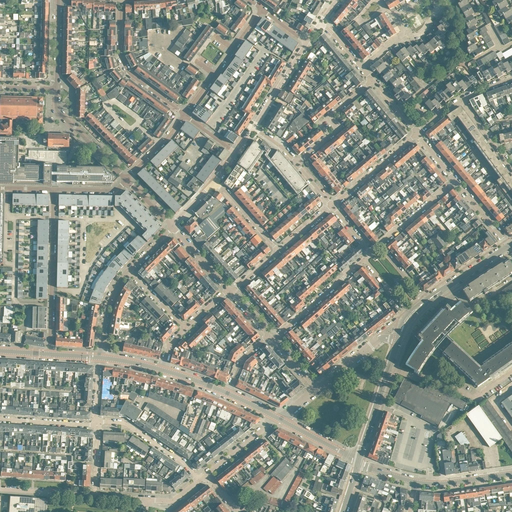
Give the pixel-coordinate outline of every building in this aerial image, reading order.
[(70,4),(69,5),(72,9),(72,7),(72,6),(75,6),(75,9),(75,10),(77,10),(77,0),(71,0),(72,1),(72,4),(70,4)] [(177,13),(180,12),(176,0),(171,0),(173,7),(175,6),(177,13)] [(190,13),(189,9),(186,0),(176,0),(180,12),(181,15),(184,15),(190,13)] [(190,6),(195,4),(195,2),(194,0),(186,0),(189,9),(191,8),(190,6)] [(240,0),(237,0),(234,6),(236,7),(235,9),(237,11),(243,2),(240,0)] [(274,0),(270,7),(274,10),(278,4),(275,2),(276,1),(277,1),(277,0),(274,0)] [(305,0),(307,1),(318,7),(320,8),(319,8),(321,9),(323,5),(317,0),(315,2),(312,0),(305,0)] [(352,0),(348,0),(346,3),(352,8),(354,9),(358,5),(356,4),(356,3),(352,0)] [(358,5),(360,7),(363,10),(366,6),(359,0),(356,4),(358,5)] [(390,10),(395,7),(390,0),(384,0),(384,1),(390,10)] [(458,4),(460,9),(469,4),(466,0),(460,0),(459,1),(460,3),(458,4)] [(318,13),(321,9),(319,8),(320,8),(318,7),(307,1),(305,5),(306,5),(318,13)] [(497,12),(500,10),(506,7),(508,6),(505,1),(503,2),(497,5),(495,7),(497,12)] [(247,5),(243,2),(237,11),(235,13),(246,11),(246,10),(244,9),(247,5)] [(275,10),(274,12),(279,16),(286,7),(285,7),(288,4),(286,2),(280,10),(277,8),(275,10)] [(346,3),(343,7),(348,12),(352,8),(346,3)] [(460,9),(463,14),(471,9),(469,4),(460,9)] [(79,14),(79,12),(72,12),(72,9),(69,5),(67,7),(67,8),(65,8),(64,14),(79,14)] [(303,7),(302,8),(316,17),(318,13),(306,5),(305,7),(303,6),(303,7)] [(344,16),(348,12),(343,7),(339,12),(344,16)] [(508,12),(506,7),(500,10),(497,12),(500,16),(503,15),(508,12)] [(316,17),(302,8),(301,8),(300,8),(297,8),(296,10),(300,11),(307,15),(306,17),(313,21),(316,17)] [(463,14),(466,18),(472,15),(474,13),(471,9),(463,14)] [(503,15),(506,20),(511,16),(511,12),(511,10),(508,12),(503,15)] [(235,13),(236,14),(246,21),(249,17),(245,14),(246,13),(246,11),(235,13)] [(339,12),(335,16),(340,21),(344,16),(339,12)] [(370,29),(377,25),(387,19),(384,13),(374,19),(376,22),(370,26),(368,23),(362,27),(366,32),(370,29)] [(243,26),(246,21),(236,14),(235,16),(239,19),(237,21),(243,26)] [(445,30),(450,26),(449,26),(451,25),(445,18),(444,16),(442,14),(440,16),(443,19),(439,22),(440,23),(441,25),(441,24),(445,30)] [(298,17),(310,25),(313,21),(306,17),(305,18),(299,15),(298,17)] [(463,20),(466,25),(474,20),(472,15),(466,18),(463,20)] [(331,21),(336,25),(336,26),(340,21),(335,16),(331,21)] [(308,29),(310,25),(298,17),(297,19),(302,23),(301,25),(306,27),(308,29)] [(240,30),(243,26),(237,21),(235,24),(228,18),(227,20),(240,30)] [(263,18),(257,26),(261,29),(267,21),(263,18)] [(390,24),(387,19),(377,25),(380,29),(384,27),(384,28),(390,24)] [(107,22),(106,29),(110,30),(115,30),(115,21),(110,20),(110,21),(107,21),(107,22)] [(227,20),(226,21),(228,23),(229,24),(233,27),(231,29),(230,30),(230,33),(232,32),(233,31),(237,34),(240,30),(227,20)] [(474,26),(477,24),(474,20),(466,25),(467,27),(467,28),(466,28),(466,29),(467,29),(467,30),(474,26)] [(125,21),(125,30),(130,30),(130,28),(134,28),(134,23),(130,23),(130,21),(125,21)] [(228,23),(226,21),(223,25),(220,24),(216,29),(216,30),(220,33),(228,23)] [(272,24),(267,21),(261,29),(265,33),(272,24)] [(200,23),(199,25),(211,34),(214,30),(208,26),(207,27),(204,25),(203,26),(200,23)] [(228,23),(220,33),(221,34),(224,36),(227,32),(229,33),(230,33),(230,30),(229,30),(226,28),(229,24),(228,23)] [(297,28),(303,32),(305,28),(301,25),(299,24),(298,26),(294,23),(292,25),(297,28)] [(346,28),(341,32),(344,37),(350,32),(346,28),(350,25),(349,23),(349,24),(350,25),(346,28)] [(265,33),(270,36),(276,28),(272,24),(265,33)] [(384,28),(387,32),(387,33),(393,29),(390,24),(384,28)] [(441,25),(437,28),(438,29),(439,31),(439,30),(443,36),(443,35),(447,32),(445,30),(441,24),(441,25)] [(199,25),(198,27),(201,29),(200,30),(203,32),(202,34),(208,38),(211,34),(199,25)] [(469,35),(475,32),(477,30),(474,26),(467,30),(466,31),(469,35)] [(280,31),(276,28),(270,36),(274,39),(280,31)] [(396,34),(393,29),(387,33),(387,32),(381,36),(383,38),(386,36),(388,39),(390,38),(396,34)] [(445,38),(443,35),(443,36),(439,30),(439,31),(435,34),(436,36),(437,36),(441,41),(445,38)] [(274,39),(279,42),(285,34),(280,31),(274,39)] [(194,32),(193,33),(196,36),(205,42),(208,38),(202,34),(201,35),(198,33),(197,34),(194,32)] [(344,37),(348,42),(354,37),(350,32),(344,37)] [(466,37),(469,42),(475,38),(477,37),(475,32),(469,35),(466,37)] [(184,33),(180,37),(187,41),(188,40),(190,37),(189,36),(184,33)] [(430,33),(428,35),(431,38),(432,40),(439,47),(441,50),(446,47),(441,41),(437,36),(436,36),(435,38),(433,36),(430,33)] [(499,36),(502,41),(507,38),(504,33),(499,36)] [(289,37),(285,34),(279,42),(283,46),(289,37)] [(319,41),(314,45),(315,46),(316,47),(317,45),(327,37),(323,34),(317,39),(319,41)] [(205,42),(196,36),(195,37),(194,38),(196,39),(195,41),(202,46),(205,42)] [(180,37),(177,41),(184,45),(186,43),(189,45),(188,46),(191,48),(190,50),(196,54),(199,50),(190,44),(187,41),(180,37)] [(289,37),(283,46),(288,49),(294,41),(289,37)] [(327,37),(317,45),(319,47),(322,44),(323,46),(329,41),(327,37)] [(348,42),(352,46),(358,42),(354,37),(348,42)] [(382,44),(377,38),(374,41),(379,47),(382,44)] [(469,48),(475,44),(477,43),(475,38),(469,42),(466,43),(469,48)] [(434,51),(439,47),(432,40),(428,43),(434,51)] [(177,41),(174,45),(181,50),(184,52),(193,58),(196,54),(190,50),(189,51),(186,49),(185,50),(182,48),(184,45),(177,41)] [(192,41),(190,44),(199,50),(202,46),(195,41),(194,42),(192,41)] [(246,41),(242,46),(249,51),(253,46),(246,41)] [(288,49),(293,53),(298,44),(294,41),(288,49)] [(323,46),(320,49),(323,52),(332,44),(329,41),(323,46)] [(352,46),(356,51),(361,46),(358,42),(352,46)] [(410,42),(408,44),(410,47),(416,54),(422,61),(426,57),(424,55),(422,53),(418,48),(417,46),(416,45),(414,47),(410,42)] [(363,60),(368,56),(369,55),(367,53),(373,48),(375,50),(378,48),(374,43),(371,46),(365,51),(360,55),(363,60)] [(428,43),(424,47),(428,52),(430,54),(434,51),(428,43)] [(332,44),(323,52),(325,54),(328,52),(329,53),(335,48),(332,44)] [(422,44),(418,48),(422,53),(424,55),(428,52),(424,47),(423,45),(422,44)] [(469,54),(472,53),(478,49),(475,44),(469,48),(466,49),(469,54)] [(174,45),(170,50),(175,54),(177,51),(179,52),(180,51),(183,53),(181,56),(185,59),(190,62),(193,58),(184,52),(181,50),(174,45)] [(242,46),(238,51),(246,56),(249,51),(242,46)] [(361,46),(356,51),(360,55),(365,51),(361,46)] [(410,47),(406,50),(410,55),(412,57),(416,54),(410,47)] [(338,52),(335,48),(329,53),(331,55),(327,58),(329,59),(338,52)] [(404,48),(400,51),(406,58),(410,55),(406,50),(405,49),(404,48)] [(474,57),(483,53),(480,48),(478,49),(472,53),(474,57)] [(398,53),(396,55),(402,62),(406,58),(400,51),(399,50),(397,51),(398,53)] [(235,56),(236,57),(243,62),(244,62),(242,61),(246,56),(238,51),(235,56)] [(334,59),(335,60),(341,55),(338,52),(329,59),(331,61),(334,59)] [(132,54),(126,57),(128,61),(129,62),(135,59),(135,58),(138,56),(137,54),(135,55),(134,53),(132,54)] [(137,70),(135,72),(139,75),(146,65),(149,62),(149,61),(153,56),(151,55),(145,60),(146,61),(144,64),(143,65),(143,66),(141,64),(140,64),(135,68),(137,70)] [(335,60),(332,63),(335,66),(338,64),(339,64),(345,59),(341,55),(335,60)] [(236,57),(233,61),(240,67),(243,62),(236,57)] [(135,59),(129,62),(129,63),(130,64),(132,68),(134,67),(135,68),(140,64),(141,63),(140,60),(139,58),(136,60),(135,59)] [(89,69),(94,68),(93,63),(93,62),(95,62),(97,62),(97,59),(93,60),(89,60),(89,69)] [(273,59),(272,60),(284,68),(286,64),(280,60),(279,62),(276,60),(273,59)] [(340,66),(335,70),(337,72),(342,68),(348,63),(345,59),(339,64),(340,66)] [(377,61),(370,68),(373,72),(376,70),(385,62),(384,63),(381,59),(377,61)] [(281,72),(284,68),(272,60),(271,62),(274,64),(273,64),(276,66),(275,68),(275,69),(281,72)] [(306,60),(303,65),(309,69),(313,65),(306,60)] [(233,61),(229,66),(236,71),(240,67),(233,61)] [(385,62),(376,70),(379,74),(382,72),(389,66),(385,62)] [(509,65),(507,62),(502,65),(506,71),(505,71),(507,73),(511,71),(511,70),(509,65)] [(115,68),(114,63),(105,65),(105,68),(99,69),(99,72),(109,70),(115,68)] [(339,73),(341,75),(351,67),(348,63),(342,68),(343,70),(339,73)] [(496,65),(498,68),(501,73),(505,71),(506,71),(502,65),(501,63),(496,65)] [(185,68),(180,74),(183,76),(184,77),(185,76),(187,77),(194,67),(190,64),(187,69),(185,68)] [(146,65),(139,75),(143,78),(149,71),(150,68),(146,65)] [(157,76),(151,84),(155,87),(162,78),(165,74),(169,68),(165,65),(157,76)] [(303,65),(300,70),(306,74),(309,69),(303,65)] [(503,76),(501,73),(498,68),(496,65),(492,68),(493,70),(496,76),(498,79),(503,76)] [(233,76),(236,71),(229,66),(226,71),(233,76)] [(389,66),(382,72),(385,76),(390,72),(392,70),(389,66)] [(149,71),(143,78),(147,81),(156,69),(154,67),(151,72),(149,71)] [(194,67),(187,77),(189,78),(194,78),(197,77),(197,76),(196,74),(199,70),(194,67)] [(268,67),(267,69),(278,76),(281,72),(275,69),(273,70),(271,69),(268,67)] [(346,73),(341,77),(343,80),(354,70),(351,67),(345,72),(346,73)] [(492,68),(487,71),(492,79),(496,76),(493,70),(492,68)] [(76,72),(76,69),(63,69),(63,75),(63,78),(67,78),(68,79),(71,76),(70,75),(70,71),(76,72)] [(156,69),(147,81),(151,84),(157,76),(155,75),(158,70),(156,69)] [(271,74),(270,76),(276,80),(278,76),(267,69),(265,71),(268,73),(271,74)] [(116,70),(107,77),(108,79),(107,80),(109,82),(112,80),(119,74),(116,70)] [(297,75),(303,79),(306,74),(300,70),(297,75)] [(345,83),(357,74),(354,70),(343,80),(342,80),(345,84),(345,83)] [(385,76),(383,78),(386,82),(389,80),(393,76),(396,74),(392,70),(390,72),(385,76)] [(226,71),(222,76),(229,81),(233,76),(226,71)] [(485,79),(482,73),(481,71),(476,73),(479,78),(480,81),(481,82),(485,79)] [(492,79),(487,71),(482,73),(485,79),(487,81),(492,79)] [(73,74),(71,76),(68,79),(67,80),(72,84),(77,79),(82,74),(81,72),(75,77),(73,74)] [(112,83),(109,86),(111,88),(122,78),(119,74),(112,80),(114,81),(112,83)] [(352,81),(354,83),(360,78),(357,74),(345,83),(347,86),(352,81)] [(389,80),(392,84),(399,78),(396,74),(393,76),(389,80)] [(77,79),(72,84),(77,90),(80,88),(79,86),(82,84),(80,81),(85,76),(83,75),(78,80),(77,79)] [(221,75),(217,80),(225,85),(228,80),(229,81),(222,76),(221,75)] [(273,85),(276,81),(276,80),(270,76),(270,77),(269,77),(268,79),(263,75),(263,76),(261,75),(260,76),(262,77),(273,85)] [(297,75),(294,80),(300,84),(303,79),(297,75)] [(184,78),(183,80),(188,83),(187,85),(194,91),(197,88),(187,80),(189,78),(187,77),(185,76),(184,77),(184,78)] [(260,79),(259,81),(266,85),(267,85),(268,85),(269,86),(272,87),(273,85),(262,77),(260,76),(259,78),(260,79)] [(472,76),(468,80),(472,84),(474,87),(477,84),(478,83),(472,76)] [(189,78),(187,80),(197,88),(200,83),(196,80),(198,79),(197,77),(194,78),(194,79),(193,81),(189,78)] [(466,77),(462,81),(468,88),(472,84),(466,77)] [(162,78),(155,87),(159,90),(165,82),(163,81),(164,79),(162,78)] [(363,81),(360,78),(354,83),(355,84),(348,90),(350,92),(363,81)] [(399,78),(392,84),(395,88),(395,89),(400,84),(400,85),(403,83),(400,79),(399,78)] [(102,88),(96,79),(91,82),(97,91),(102,88)] [(117,87),(117,89),(118,90),(119,89),(121,91),(125,86),(128,82),(124,79),(117,87)] [(165,82),(159,90),(164,93),(172,82),(172,81),(170,79),(168,82),(167,84),(165,82)] [(253,79),(251,81),(263,89),(266,85),(259,81),(258,83),(256,81),(253,79)] [(127,88),(124,91),(126,93),(133,83),(129,80),(128,82),(125,86),(127,88)] [(217,80),(214,85),(221,90),(225,85),(217,80)] [(294,80),(291,85),(297,89),(300,91),(302,89),(298,87),(300,84),(294,80)] [(261,93),(263,89),(251,81),(250,83),(253,85),(256,87),(255,89),(254,89),(260,93),(261,93)] [(456,90),(455,90),(457,93),(461,89),(462,89),(458,84),(456,82),(453,84),(452,81),(450,83),(452,85),(456,90)] [(462,81),(458,84),(462,89),(461,89),(463,92),(468,88),(462,81)] [(172,82),(164,93),(167,96),(173,88),(175,85),(173,83),(172,82)] [(124,96),(120,101),(123,103),(127,98),(126,98),(128,95),(128,94),(129,93),(131,90),(133,92),(137,86),(133,83),(126,93),(124,96)] [(445,86),(447,89),(451,94),(455,90),(456,90),(452,85),(450,83),(445,86)] [(180,84),(178,86),(180,87),(182,89),(191,96),(194,91),(187,85),(185,88),(180,84)] [(395,89),(395,88),(393,90),(396,95),(401,90),(402,91),(404,89),(400,85),(400,84),(395,89)] [(221,90),(214,85),(210,90),(217,95),(221,90)] [(291,85),(288,90),(294,94),(297,89),(291,85)] [(129,100),(125,105),(128,107),(131,103),(141,89),(137,86),(133,92),(135,94),(133,97),(132,98),(132,97),(130,101),(129,100)] [(509,95),(506,86),(502,88),(505,96),(507,96),(508,98),(507,98),(509,103),(511,102),(509,95)] [(178,89),(172,99),(176,102),(179,98),(180,99),(182,98),(181,96),(181,94),(179,94),(178,95),(177,94),(180,91),(182,89),(180,87),(178,89)] [(247,87),(245,89),(258,97),(261,93),(260,93),(254,89),(253,91),(251,89),(250,90),(247,87)] [(329,87),(326,90),(328,93),(337,104),(341,100),(336,94),(334,96),(330,91),(331,90),(329,87)] [(77,90),(77,96),(92,96),(92,94),(85,94),(85,90),(80,90),(80,88),(77,90)] [(102,88),(97,91),(101,97),(103,96),(106,94),(102,88)] [(173,88),(167,96),(172,99),(178,89),(176,88),(175,90),(173,88)] [(340,88),(336,91),(342,99),(346,96),(343,92),(340,88)] [(502,88),(498,89),(503,104),(506,103),(505,99),(504,99),(503,97),(505,96),(502,88)] [(141,89),(131,103),(133,105),(136,100),(138,101),(141,98),(145,92),(141,89)] [(182,89),(180,91),(184,93),(183,96),(181,96),(182,98),(183,98),(184,97),(188,100),(191,96),(182,89)] [(250,97),(256,101),(258,97),(245,89),(244,91),(248,93),(251,95),(250,97)] [(361,102),(373,93),(370,89),(363,94),(365,96),(360,100),(361,102)] [(396,95),(394,97),(398,101),(400,99),(405,95),(407,93),(404,89),(402,91),(401,90),(396,95)] [(447,89),(443,92),(449,99),(453,96),(451,94),(447,89)] [(498,89),(494,91),(497,99),(500,106),(503,104),(498,89)] [(118,96),(113,90),(106,95),(110,100),(116,98),(118,96)] [(282,90),(278,97),(289,104),(293,97),(292,96),(293,95),(287,91),(286,93),(282,90)] [(437,93),(439,96),(443,101),(445,103),(449,99),(443,92),(441,90),(437,93)] [(137,105),(133,110),(136,113),(140,108),(149,95),(145,92),(141,98),(138,101),(141,103),(138,106),(137,105)] [(496,106),(490,92),(486,94),(490,105),(491,104),(492,106),(493,106),(495,110),(496,109),(496,110),(498,109),(496,107),(496,106)] [(330,99),(328,101),(333,107),(337,104),(328,93),(326,94),(330,99)] [(353,103),(352,104),(358,111),(359,110),(362,108),(361,107),(362,106),(366,103),(367,104),(370,102),(376,97),(373,93),(361,102),(359,104),(356,101),(353,103)] [(400,99),(403,103),(411,97),(407,93),(405,95),(400,99)] [(439,104),(443,101),(439,96),(437,93),(433,97),(435,99),(439,104)] [(149,95),(140,108),(142,109),(147,102),(149,104),(154,98),(149,95)] [(482,95),(478,97),(483,107),(485,106),(486,109),(488,108),(482,95)] [(0,113),(0,120),(1,120),(0,129),(0,130),(0,135),(11,135),(12,135),(12,123),(43,124),(43,98),(28,97),(24,97),(24,96),(20,96),(20,97),(12,97),(12,96),(8,96),(8,97),(5,97),(1,97),(1,103),(0,102),(0,113)] [(241,98),(253,105),(256,101),(250,97),(249,97),(248,99),(245,98),(242,96),(241,98)] [(323,105),(321,107),(326,113),(330,110),(321,99),(318,96),(316,97),(319,100),(318,101),(323,105)] [(368,106),(366,108),(368,110),(379,100),(376,97),(370,102),(367,104),(368,106)] [(429,100),(431,102),(431,103),(435,108),(437,110),(441,106),(439,104),(435,99),(433,97),(429,100)] [(478,97),(473,99),(478,108),(481,112),(485,110),(483,109),(483,107),(478,97)] [(151,106),(146,112),(147,113),(148,114),(149,113),(150,111),(158,101),(154,98),(149,104),(151,106)] [(251,109),(253,105),(241,98),(240,100),(243,101),(246,103),(244,105),(251,109)] [(330,110),(333,107),(328,101),(327,102),(323,98),(321,99),(330,110)] [(314,99),(313,100),(315,103),(315,104),(319,108),(317,110),(320,114),(321,113),(323,116),(326,113),(321,107),(317,102),(314,99)] [(469,101),(470,103),(473,108),(480,119),(484,117),(481,112),(478,108),(473,99),(469,101)] [(304,102),(304,103),(306,106),(311,111),(318,120),(320,118),(323,116),(321,113),(320,114),(317,110),(315,112),(311,107),(305,100),(304,102)] [(379,100),(368,110),(369,112),(374,108),(376,109),(382,104),(379,100)] [(430,110),(431,111),(435,108),(431,103),(431,102),(429,100),(425,104),(430,110)] [(158,101),(150,111),(152,112),(155,113),(162,104),(158,101)] [(279,103),(276,108),(283,112),(286,108),(285,107),(279,103)] [(157,115),(154,118),(156,119),(157,118),(160,115),(166,107),(162,104),(155,113),(157,114),(157,115)] [(197,117),(201,120),(207,112),(209,110),(209,109),(211,107),(207,104),(205,106),(203,109),(197,117)] [(352,104),(347,108),(353,115),(358,111),(352,104)] [(377,111),(372,115),(374,117),(385,108),(382,104),(376,109),(377,111)] [(88,116),(85,119),(89,123),(103,109),(103,108),(102,105),(96,109),(98,111),(94,114),(92,112),(91,113),(88,116)] [(253,116),(255,113),(253,112),(252,111),(251,110),(251,109),(244,105),(242,108),(241,107),(240,108),(253,116)] [(203,109),(198,106),(192,114),(197,117),(203,109)] [(160,115),(157,118),(169,116),(168,115),(167,114),(170,110),(166,107),(160,115)] [(302,114),(293,121),(300,129),(310,121),(303,112),(304,112),(302,109),(301,107),(299,110),(302,114)] [(453,111),(450,114),(449,114),(449,115),(447,116),(446,116),(451,122),(453,121),(454,119),(457,117),(464,112),(460,107),(453,111)] [(251,120),(253,116),(240,108),(239,109),(241,110),(246,114),(245,115),(245,116),(244,116),(250,120),(251,120)] [(283,112),(276,108),(273,112),(280,117),(283,112)] [(347,108),(343,112),(347,116),(349,119),(351,116),(353,115),(347,108)] [(382,117),(388,111),(385,108),(373,118),(374,120),(381,115),(382,117)] [(103,109),(89,123),(93,127),(98,122),(100,119),(98,117),(105,110),(103,109)] [(314,123),(318,120),(311,111),(308,113),(309,115),(308,116),(311,120),(314,123)] [(380,124),(391,115),(388,111),(382,117),(383,118),(378,122),(380,124)] [(76,112),(76,119),(80,122),(84,118),(85,119),(88,116),(84,116),(84,113),(76,112)] [(207,112),(201,120),(206,124),(212,115),(207,112)] [(277,121),(280,117),(273,112),(270,117),(277,121)] [(464,112),(457,117),(460,121),(467,116),(464,112)] [(236,117),(248,124),(250,120),(244,116),(243,118),(240,116),(237,114),(236,116),(236,117)] [(388,124),(394,119),(391,115),(380,124),(382,126),(387,122),(388,124)] [(113,118),(111,116),(97,131),(100,134),(106,129),(103,127),(109,122),(113,118)] [(169,116),(157,118),(159,120),(169,127),(172,122),(168,119),(169,118),(169,116)] [(446,116),(442,119),(450,129),(452,131),(455,128),(454,126),(453,125),(451,122),(446,116)] [(470,120),(467,116),(460,121),(463,125),(470,120)] [(245,128),(248,124),(236,117),(235,118),(238,120),(240,122),(239,124),(245,128)] [(270,117),(268,122),(275,126),(277,121),(270,117)] [(98,122),(93,127),(97,131),(107,120),(105,119),(100,124),(98,122)] [(386,132),(398,122),(394,119),(388,124),(385,127),(386,128),(384,130),(386,132)] [(442,119),(439,122),(444,128),(445,127),(448,130),(450,129),(442,119)] [(110,125),(114,129),(119,124),(115,120),(110,125)] [(146,120),(145,122),(150,126),(150,125),(163,135),(166,131),(158,125),(157,127),(155,126),(154,125),(152,124),(152,123),(148,120),(146,120)] [(159,120),(158,122),(159,122),(160,123),(158,125),(166,131),(169,127),(159,120)] [(473,124),(470,120),(463,125),(466,129),(473,124)] [(293,121),(289,128),(290,129),(289,130),(292,132),(293,131),(295,133),(300,129),(293,121)] [(180,130),(185,133),(191,125),(186,122),(180,130)] [(242,133),(245,129),(245,128),(239,124),(237,126),(235,124),(232,122),(231,124),(230,125),(242,133)] [(265,126),(272,131),(275,126),(268,122),(265,126)] [(401,126),(398,122),(386,132),(387,134),(390,132),(391,134),(394,131),(394,132),(395,132),(401,127),(401,126)] [(439,122),(435,125),(443,134),(445,136),(447,135),(442,129),(444,128),(439,122)] [(352,123),(348,126),(358,137),(360,141),(362,139),(356,131),(357,129),(352,123)] [(118,131),(122,127),(119,124),(114,129),(112,131),(104,138),(108,142),(113,137),(115,135),(113,133),(116,130),(118,131)] [(469,133),(476,128),(473,124),(466,129),(469,133)] [(150,126),(149,127),(154,131),(152,133),(160,139),(163,135),(150,125),(150,126)] [(189,137),(195,128),(191,125),(185,133),(189,137)] [(217,132),(220,134),(225,127),(223,125),(217,132)] [(240,136),(242,133),(230,125),(229,126),(232,128),(235,130),(234,132),(239,136),(240,136)] [(445,136),(443,134),(435,125),(432,128),(437,133),(438,132),(443,138),(445,136)] [(356,139),(358,137),(348,126),(345,129),(344,130),(350,136),(350,135),(352,138),(354,137),(356,139)] [(404,130),(401,127),(395,132),(396,134),(391,138),(390,136),(388,138),(391,142),(404,130)] [(200,132),(195,128),(189,137),(194,140),(200,132)] [(432,128),(429,131),(438,142),(440,141),(438,138),(435,135),(437,133),(432,128)] [(479,132),(476,128),(469,133),(472,137),(479,132)] [(100,134),(104,138),(112,131),(110,130),(108,132),(106,129),(100,134)] [(316,130),(313,132),(319,138),(323,134),(319,129),(316,131),(316,130)] [(229,130),(224,137),(226,139),(234,144),(238,137),(231,132),(229,130)] [(310,131),(309,132),(312,135),(309,137),(314,142),(319,138),(313,132),(311,130),(310,131)] [(344,130),(341,133),(350,144),(352,142),(350,140),(352,138),(350,136),(344,130)] [(399,138),(401,139),(407,134),(404,130),(391,142),(394,145),(396,143),(395,141),(399,138)] [(433,142),(432,142),(434,145),(438,142),(429,131),(426,133),(426,134),(430,139),(431,138),(432,140),(433,142)] [(127,132),(122,136),(112,146),(116,150),(121,145),(119,143),(124,138),(125,139),(130,135),(127,132)] [(479,132),(472,137),(475,142),(478,139),(482,136),(479,132)] [(352,147),(350,144),(341,133),(337,136),(342,142),(343,141),(347,146),(348,145),(351,149),(352,147)] [(143,154),(147,151),(142,146),(140,148),(134,141),(136,139),(133,134),(128,138),(132,142),(143,154)] [(285,140),(288,143),(295,137),(293,135),(292,134),(285,140)] [(48,147),(69,147),(69,138),(69,135),(67,135),(55,135),(48,135),(48,136),(48,141),(46,141),(46,140),(44,140),(44,143),(46,143),(48,143),(48,147)] [(113,137),(108,142),(112,146),(122,136),(121,135),(116,140),(113,137)] [(504,144),(503,135),(495,136),(501,144),(503,144),(504,144)] [(304,136),(302,137),(304,140),(309,146),(314,142),(309,137),(307,139),(305,136),(304,136)] [(345,146),(342,142),(337,136),(333,139),(339,147),(343,151),(345,154),(346,152),(343,148),(345,146)] [(499,185),(502,190),(505,194),(511,190),(511,188),(511,176),(510,173),(482,136),(478,139),(475,142),(502,178),(499,180),(499,179),(496,181),(499,185)] [(153,142),(148,137),(146,139),(144,137),(143,139),(151,147),(154,144),(153,142)] [(25,164),(18,164),(19,155),(19,139),(12,139),(3,139),(0,138),(0,184),(25,185),(52,185),(52,179),(52,176),(52,165),(52,162),(32,162),(32,165),(29,165),(25,164)] [(383,148),(386,152),(393,146),(390,143),(391,142),(388,138),(386,139),(389,143),(386,146),(383,142),(380,145),(382,147),(383,148)] [(142,146),(147,151),(151,147),(143,139),(141,141),(142,142),(143,142),(145,143),(142,146)] [(207,151),(208,150),(210,148),(211,149),(212,148),(213,148),(216,144),(210,139),(204,147),(202,151),(204,153),(205,154),(206,153),(207,151)] [(343,151),(339,147),(333,139),(329,143),(334,149),(337,147),(338,148),(341,153),(343,151)] [(441,141),(435,146),(438,149),(448,142),(450,140),(450,139),(446,140),(442,143),(441,141)] [(168,145),(174,151),(178,147),(172,140),(168,145)] [(238,164),(248,172),(252,165),(257,158),(264,163),(267,159),(268,157),(270,155),(271,152),(273,150),(271,149),(270,148),(265,145),(262,143),(261,145),(261,144),(260,146),(255,140),(249,148),(250,148),(250,149),(248,152),(247,151),(245,155),(246,155),(244,158),(243,157),(240,161),(241,162),(239,165),(238,164)] [(271,149),(264,140),(262,143),(265,145),(270,148),(271,149)] [(303,142),(300,144),(305,150),(309,146),(304,140),(302,141),(303,142)] [(116,150),(120,154),(130,144),(129,142),(123,148),(121,145),(116,150)] [(305,150),(300,144),(299,142),(292,148),(298,155),(305,150)] [(438,149),(441,153),(450,146),(451,145),(448,142),(438,149)] [(120,154),(124,158),(129,153),(126,151),(132,145),(131,143),(130,144),(120,154)] [(332,151),(334,149),(329,143),(325,146),(337,160),(339,159),(333,152),(332,151)] [(381,156),(373,146),(371,143),(368,145),(373,150),(371,152),(377,159),(381,156)] [(422,161),(427,157),(420,149),(415,143),(411,147),(410,147),(415,153),(416,153),(418,151),(422,156),(419,158),(422,161)] [(210,152),(222,160),(224,157),(228,152),(216,144),(213,148),(218,151),(217,153),(212,150),(210,152)] [(376,144),(373,146),(381,156),(386,152),(383,148),(382,147),(380,145),(378,147),(376,144)] [(174,151),(168,145),(163,149),(170,155),(174,151)] [(441,153),(444,157),(456,147),(454,145),(451,148),(450,146),(441,153)] [(325,146),(322,149),(325,154),(327,156),(329,154),(330,155),(329,155),(331,158),(332,157),(337,163),(339,162),(337,160),(325,146)] [(457,146),(456,147),(444,157),(447,160),(453,156),(452,154),(459,148),(457,146)] [(367,147),(365,149),(368,153),(370,155),(369,156),(371,159),(371,160),(373,163),(374,162),(377,159),(371,152),(367,147)] [(417,160),(413,155),(415,154),(415,153),(410,147),(410,148),(406,151),(415,162),(417,165),(420,163),(417,160)] [(129,153),(124,158),(128,162),(128,161),(133,156),(138,151),(137,149),(131,155),(129,153)] [(159,153),(165,160),(170,155),(163,149),(159,153)] [(298,193),(307,185),(307,184),(306,185),(303,183),(304,182),(305,182),(302,178),(301,179),(298,176),(299,176),(297,172),(295,173),(293,170),(294,170),(294,169),(291,166),(290,167),(288,164),(289,163),(289,164),(289,163),(286,160),(285,161),(283,158),(284,157),(278,150),(271,160),(277,168),(282,174),(287,180),(292,186),(298,193)] [(359,150),(357,151),(359,153),(360,155),(370,166),(373,163),(371,160),(371,159),(369,156),(368,157),(366,158),(361,152),(359,150)] [(309,159),(313,164),(318,160),(316,157),(316,156),(318,155),(321,157),(323,156),(319,151),(309,159)] [(401,155),(406,161),(407,161),(408,159),(413,164),(415,162),(406,151),(401,155)] [(142,155),(141,153),(136,159),(133,156),(128,161),(132,165),(142,155)] [(155,158),(161,164),(165,160),(159,153),(155,158)] [(359,153),(356,155),(358,157),(362,162),(361,163),(360,163),(363,167),(363,166),(366,169),(368,168),(370,166),(360,155),(359,153)] [(453,156),(447,160),(450,164),(459,156),(458,154),(454,157),(453,156)] [(213,155),(209,160),(217,166),(221,162),(213,155)] [(401,155),(396,159),(405,170),(408,168),(404,163),(406,161),(401,155)] [(459,156),(450,164),(453,168),(459,163),(458,161),(463,157),(461,155),(459,156)] [(427,157),(422,161),(420,163),(417,165),(413,169),(412,169),(414,171),(414,173),(411,174),(413,177),(414,176),(414,175),(416,173),(418,171),(416,169),(422,164),(424,166),(430,161),(427,157)] [(150,162),(157,168),(161,164),(155,158),(150,162)] [(313,164),(312,164),(316,168),(322,163),(324,161),(320,158),(318,160),(313,164)] [(353,158),(350,160),(351,160),(361,173),(365,170),(366,169),(363,166),(363,167),(360,163),(359,162),(358,164),(355,161),(356,161),(353,158)] [(405,170),(396,159),(392,163),(397,169),(399,167),(403,172),(405,170)] [(465,159),(462,163),(461,161),(459,163),(453,168),(456,171),(465,163),(467,162),(465,159)] [(214,170),(217,166),(209,160),(206,164),(214,170)] [(353,180),(357,177),(352,170),(350,172),(345,166),(347,164),(345,162),(344,160),(340,164),(341,165),(345,170),(353,180)] [(358,176),(361,173),(351,160),(349,162),(354,169),(353,170),(352,170),(357,177),(358,176)] [(183,161),(179,166),(187,172),(191,168),(183,161)] [(416,178),(419,176),(421,174),(422,173),(432,164),(430,161),(424,166),(425,167),(417,174),(416,173),(414,175),(414,176),(416,178)] [(456,171),(459,175),(465,170),(467,168),(465,167),(469,164),(467,162),(465,163),(456,171)] [(324,165),(322,163),(316,168),(319,172),(326,166),(325,164),(324,165)] [(203,169),(211,175),(214,170),(206,164),(203,169)] [(400,174),(391,164),(388,166),(392,172),(396,176),(396,177),(400,174)] [(428,171),(430,172),(435,168),(432,164),(422,173),(421,174),(423,175),(424,174),(428,171)] [(244,171),(237,165),(234,170),(241,175),(244,171)] [(322,177),(323,178),(330,172),(329,171),(328,171),(327,169),(328,168),(326,166),(319,172),(322,176),(322,177)] [(392,172),(388,166),(384,169),(394,181),(396,180),(394,177),(396,176),(392,172)] [(58,182),(73,183),(73,186),(81,186),(83,186),(91,186),(94,186),(111,186),(117,180),(104,168),(102,168),(100,168),(97,168),(95,168),(92,168),(77,167),(75,167),(66,167),(60,167),(57,167),(57,169),(57,176),(57,179),(57,182),(58,182)] [(323,178),(327,182),(339,171),(335,167),(333,169),(335,170),(331,174),(330,172),(323,178)] [(470,168),(468,170),(467,168),(465,170),(459,175),(462,178),(472,170),(473,169),(472,167),(470,168)] [(178,168),(172,175),(177,178),(182,171),(178,168)] [(428,180),(429,179),(438,171),(435,168),(430,172),(431,174),(426,178),(428,180)] [(137,175),(142,179),(148,173),(144,169),(137,175)] [(207,179),(211,175),(203,169),(199,173),(207,179)] [(394,181),(384,169),(381,172),(387,180),(389,179),(393,183),(394,181)] [(241,175),(234,170),(230,175),(238,180),(241,175)] [(349,183),(353,180),(345,170),(342,172),(345,175),(345,174),(346,175),(344,177),(346,179),(349,183)] [(462,178),(465,182),(471,178),(471,177),(469,176),(473,172),(472,170),(462,178)] [(339,171),(327,182),(330,186),(337,179),(335,177),(340,173),(339,171)] [(432,183),(432,182),(441,175),(438,171),(429,179),(432,183)] [(389,182),(387,180),(381,172),(377,175),(385,185),(387,183),(389,182)] [(146,184),(152,177),(148,173),(142,179),(146,184)] [(204,184),(207,179),(199,173),(196,177),(204,184)] [(168,181),(169,181),(178,187),(182,181),(177,178),(172,175),(168,181)] [(238,180),(230,175),(227,179),(235,185),(238,180)] [(373,179),(375,182),(376,181),(379,184),(381,186),(382,185),(384,187),(386,185),(385,185),(377,175),(373,179)] [(434,187),(444,178),(441,175),(432,182),(434,184),(432,186),(433,187),(434,187)] [(465,182),(469,186),(478,179),(479,177),(478,175),(476,176),(472,180),(471,178),(465,182)] [(189,178),(188,180),(200,189),(203,185),(192,176),(190,178),(189,178)] [(146,184),(150,188),(156,181),(152,177),(146,184)] [(437,187),(439,188),(447,182),(444,178),(434,187),(435,189),(437,187)] [(227,179),(224,184),(231,189),(235,185),(227,179)] [(252,179),(247,183),(244,186),(246,188),(248,185),(253,181),(252,179)] [(337,179),(330,186),(333,189),(334,189),(341,183),(337,179)] [(375,182),(373,179),(369,182),(378,191),(378,192),(380,191),(379,189),(380,188),(377,185),(378,185),(378,184),(379,184),(376,181),(375,182)] [(472,190),(477,185),(481,182),(478,179),(469,186),(472,190)] [(188,180),(186,181),(187,182),(189,184),(187,186),(193,190),(192,191),(193,191),(194,191),(196,193),(200,189),(188,180)] [(154,192),(161,186),(156,181),(150,188),(154,192)] [(345,187),(347,185),(343,181),(341,182),(341,183),(334,189),(337,193),(343,189),(341,187),(343,184),(345,187)] [(366,185),(368,187),(371,190),(373,189),(376,193),(378,191),(369,182),(366,185)] [(421,189),(419,190),(422,194),(427,199),(430,196),(420,183),(418,185),(421,189)] [(472,190),(475,193),(484,186),(482,184),(478,187),(477,185),(472,190)] [(475,193),(478,197),(483,193),(482,191),(485,188),(488,186),(486,184),(484,186),(475,193)] [(371,190),(368,187),(366,185),(363,188),(371,197),(372,199),(373,199),(374,198),(371,194),(373,193),(371,190)] [(415,185),(412,188),(420,198),(423,202),(427,199),(422,194),(419,190),(415,185)] [(154,192),(159,196),(165,190),(161,186),(154,192)] [(321,201),(309,186),(304,190),(307,194),(309,192),(311,194),(309,196),(317,205),(321,201)] [(407,190),(412,196),(416,201),(420,198),(412,188),(411,187),(407,190)] [(234,194),(238,198),(244,193),(240,188),(240,189),(238,191),(234,194)] [(259,188),(255,192),(252,195),(254,197),(256,194),(261,191),(259,188)] [(363,188),(359,191),(366,198),(367,197),(370,200),(372,199),(371,197),(363,188)] [(403,199),(405,201),(409,207),(413,204),(404,194),(401,190),(400,188),(397,191),(398,193),(399,192),(403,197),(402,198),(403,199)] [(458,196),(453,189),(441,199),(446,205),(458,196)] [(478,197),(481,201),(490,193),(493,190),(492,189),(488,192),(488,191),(484,194),(483,193),(478,197)] [(163,201),(169,194),(165,190),(159,196),(163,201)] [(304,190),(302,192),(310,201),(308,202),(313,208),(317,205),(309,196),(307,194),(304,190)] [(121,197),(115,197),(115,206),(119,207),(120,207),(121,207),(141,228),(140,228),(137,231),(147,242),(151,238),(154,235),(163,227),(127,191),(121,197)] [(213,196),(217,199),(219,201),(223,196),(217,191),(213,196)] [(244,193),(238,198),(242,203),(248,198),(250,196),(246,191),(244,193)] [(366,198),(359,191),(356,194),(360,199),(362,198),(365,202),(367,200),(366,198)] [(413,204),(416,201),(412,196),(410,197),(406,192),(404,194),(413,204)] [(490,193),(481,201),(484,204),(489,200),(493,197),(490,193)] [(163,201),(167,205),(173,199),(169,194),(163,201)] [(219,201),(217,199),(213,196),(213,197),(212,197),(209,194),(201,203),(217,220),(227,212),(229,210),(219,201)] [(393,194),(390,197),(393,201),(395,200),(397,203),(395,204),(396,205),(398,207),(397,208),(402,213),(403,213),(403,212),(404,213),(405,212),(404,211),(406,210),(397,199),(394,196),(393,194)] [(298,195),(296,198),(299,201),(307,212),(313,208),(308,202),(307,203),(305,204),(298,195)] [(454,204),(455,205),(462,200),(458,196),(446,205),(446,206),(448,208),(454,204)] [(406,210),(409,207),(405,201),(403,199),(401,200),(399,197),(397,199),(406,210)] [(484,204),(487,208),(496,200),(498,199),(496,197),(490,201),(489,200),(484,204)] [(242,203),(246,207),(252,202),(248,198),(242,203)] [(349,200),(341,206),(344,210),(355,200),(354,198),(350,201),(349,200)] [(167,205),(171,209),(178,203),(173,199),(167,205)] [(355,200),(344,210),(347,213),(356,206),(355,204),(357,202),(355,200)] [(440,206),(444,203),(441,200),(430,209),(433,213),(433,212),(435,210),(437,212),(441,208),(440,206)] [(466,205),(466,204),(462,200),(455,205),(448,211),(450,214),(457,208),(459,210),(460,210),(466,205)] [(490,211),(495,207),(494,206),(497,203),(496,200),(487,208),(490,211)] [(300,208),(297,211),(303,217),(307,212),(299,201),(296,203),(299,207),(300,208)] [(246,207),(250,212),(256,207),(252,202),(246,207)] [(182,207),(178,203),(171,209),(176,214),(182,207)] [(196,207),(192,211),(196,215),(198,217),(202,219),(204,222),(199,227),(208,238),(220,227),(219,227),(215,222),(217,220),(201,203),(196,207)] [(493,215),(501,208),(504,206),(502,204),(496,208),(495,207),(490,211),(493,215)] [(456,220),(458,219),(470,209),(466,205),(460,210),(455,214),(456,215),(453,218),(456,220)] [(359,209),(356,206),(347,213),(350,217),(359,209)] [(392,206),(391,207),(398,216),(402,213),(397,208),(396,209),(392,206)] [(227,212),(231,216),(236,211),(232,207),(229,210),(227,212)] [(250,212),(254,217),(260,211),(256,207),(250,212)] [(388,211),(390,214),(395,219),(398,216),(391,207),(389,208),(390,210),(388,211)] [(493,215),(495,219),(501,214),(500,212),(503,210),(501,208),(493,215)] [(350,217),(352,220),(358,216),(359,214),(358,213),(360,211),(359,209),(350,217)] [(430,209),(426,212),(435,222),(436,224),(438,222),(435,218),(437,217),(435,215),(433,212),(433,213),(430,209)] [(463,221),(466,218),(472,213),(470,209),(458,219),(456,220),(457,222),(460,220),(462,219),(463,221)] [(506,210),(501,214),(495,219),(498,222),(504,218),(503,216),(508,212),(506,210)] [(240,216),(236,211),(231,216),(229,218),(233,223),(235,221),(240,216)] [(254,217),(258,221),(264,216),(260,211),(254,217)] [(298,221),(303,217),(297,211),(293,215),(298,221)] [(392,222),(395,219),(390,214),(389,215),(385,211),(384,213),(390,221),(392,222)] [(352,220),(355,224),(361,219),(363,217),(362,215),(364,214),(362,212),(359,214),(358,216),(352,220)] [(436,224),(435,222),(426,212),(423,215),(428,221),(430,219),(433,223),(435,225),(436,224)] [(395,226),(392,222),(390,221),(384,213),(380,216),(383,220),(391,229),(395,226)] [(465,231),(479,220),(472,213),(466,218),(463,221),(464,222),(459,226),(464,232),(465,231)] [(339,231),(343,228),(332,214),(328,217),(333,224),(335,222),(337,225),(336,227),(337,228),(339,231)] [(293,224),(298,221),(293,215),(288,218),(293,224)] [(363,217),(361,219),(355,224),(358,227),(367,219),(368,219),(370,217),(368,215),(366,217),(364,219),(363,217)] [(420,218),(428,228),(430,230),(431,228),(429,226),(426,222),(428,221),(423,215),(420,218)] [(235,221),(239,225),(244,220),(240,216),(235,221)] [(268,221),(264,216),(258,221),(262,226),(268,221)] [(388,232),(391,229),(383,220),(380,216),(378,218),(381,221),(380,222),(384,226),(383,226),(388,232)] [(328,217),(324,220),(330,227),(331,225),(335,230),(335,229),(338,232),(339,231),(337,228),(336,227),(333,224),(328,217)] [(192,218),(187,223),(194,231),(199,227),(192,219),(192,218)] [(288,218),(284,222),(289,228),(293,224),(288,218)] [(426,230),(428,228),(420,218),(416,221),(415,221),(420,227),(421,227),(421,226),(422,228),(424,227),(426,229),(426,230)] [(505,223),(508,226),(511,231),(511,223),(511,225),(505,218),(503,220),(505,223)] [(361,231),(366,226),(368,225),(369,224),(368,223),(367,223),(369,221),(370,220),(368,219),(367,219),(358,227),(361,231)] [(378,222),(375,219),(373,220),(374,220),(373,221),(374,222),(368,228),(366,226),(361,231),(364,234),(368,231),(378,222)] [(248,225),(244,220),(239,225),(242,230),(248,225)] [(324,220),(321,224),(330,234),(332,237),(334,236),(331,233),(332,233),(328,228),(330,227),(324,220)] [(475,229),(481,224),(479,220),(465,231),(466,233),(474,227),(475,229)] [(422,233),(418,229),(420,227),(415,221),(412,225),(420,235),(422,233)] [(509,234),(510,235),(511,233),(511,231),(508,226),(506,228),(503,224),(501,221),(499,223),(509,234)] [(284,232),(289,228),(284,222),(279,226),(284,232)] [(364,234),(367,238),(372,233),(371,231),(375,228),(379,224),(378,222),(368,231),(364,234)] [(196,233),(194,231),(187,223),(184,226),(184,228),(190,234),(192,237),(193,235),(196,238),(198,236),(196,233)] [(321,224),(317,227),(322,233),(325,236),(327,234),(329,237),(329,236),(331,239),(333,238),(332,237),(330,234),(321,224)] [(242,230),(246,234),(252,229),(248,225),(242,230)] [(412,225),(408,227),(413,233),(415,235),(416,234),(420,238),(421,236),(420,235),(412,225)] [(483,225),(480,228),(487,236),(488,237),(494,244),(495,244),(497,243),(497,242),(494,238),(483,225)] [(279,236),(284,232),(279,226),(274,230),(279,236)] [(194,231),(196,233),(198,236),(196,238),(194,239),(199,244),(199,245),(200,246),(204,242),(208,238),(199,227),(194,231)] [(317,227),(313,230),(324,243),(327,241),(323,237),(325,236),(322,233),(317,227)] [(411,234),(413,233),(408,227),(405,230),(413,241),(415,239),(411,234)] [(256,234),(252,229),(246,234),(250,239),(256,234)] [(335,242),(336,242),(347,233),(344,229),(337,234),(339,236),(333,240),(335,242)] [(279,236),(274,230),(270,234),(275,240),(279,236)] [(313,230),(309,233),(315,239),(317,238),(325,249),(328,247),(324,243),(313,230)] [(372,233),(367,238),(370,241),(380,232),(381,231),(380,230),(376,233),(375,231),(372,233)] [(382,234),(380,232),(370,241),(373,245),(378,240),(377,238),(382,234)] [(314,241),(315,239),(309,233),(306,236),(316,248),(318,246),(314,241)] [(345,242),(348,239),(347,239),(350,236),(347,233),(336,242),(338,244),(343,240),(344,242),(345,242)] [(447,245),(442,239),(440,236),(438,233),(431,239),(434,243),(440,250),(447,245)] [(253,244),(259,238),(257,235),(250,241),(253,244)] [(400,235),(386,246),(390,251),(398,243),(397,242),(403,237),(402,236),(401,237),(400,235)] [(142,248),(146,243),(139,236),(134,240),(142,248)] [(306,236),(302,239),(308,246),(309,244),(314,250),(316,248),(306,236)] [(351,243),(354,241),(350,236),(347,239),(348,239),(345,242),(346,244),(337,251),(339,253),(345,249),(348,246),(349,245),(351,243)] [(204,242),(200,246),(205,251),(216,241),(219,239),(217,237),(214,239),(209,243),(206,240),(204,242)] [(488,237),(485,240),(488,244),(490,247),(494,244),(488,237)] [(174,238),(172,238),(166,244),(172,250),(174,252),(180,246),(179,245),(174,238)] [(262,241),(259,238),(253,244),(255,246),(257,245),(258,244),(262,241)] [(302,239),(298,243),(308,254),(310,252),(306,247),(308,246),(302,239)] [(403,239),(398,243),(390,251),(392,254),(398,249),(397,247),(402,243),(404,240),(403,239)] [(142,248),(134,240),(130,244),(138,252),(142,248)] [(488,244),(485,240),(476,247),(481,253),(482,252),(490,247),(488,244)] [(216,241),(205,251),(206,253),(208,254),(208,255),(214,250),(213,248),(218,244),(216,241)] [(298,243),(295,246),(300,252),(302,251),(306,256),(308,254),(298,243)] [(138,252),(130,244),(126,248),(133,256),(138,252)] [(166,244),(163,248),(168,253),(172,250),(166,244)] [(214,250),(208,255),(212,259),(218,254),(216,252),(223,246),(221,244),(214,250)] [(261,249),(257,245),(255,246),(263,255),(264,256),(271,250),(265,244),(261,249)] [(351,244),(349,245),(352,248),(359,257),(359,256),(364,253),(362,251),(359,247),(356,249),(354,246),(353,246),(351,244)] [(349,245),(348,246),(350,249),(349,250),(352,253),(350,255),(353,258),(352,259),(354,261),(359,257),(352,248),(349,245)] [(398,249),(392,254),(395,258),(408,247),(407,245),(405,247),(405,246),(400,250),(398,249)] [(475,245),(471,248),(477,255),(481,253),(476,247),(475,245)] [(181,261),(183,263),(189,256),(182,248),(181,247),(180,246),(174,252),(181,261)] [(295,246),(291,249),(301,260),(303,259),(299,253),(300,252),(295,246)] [(253,247),(250,249),(260,260),(264,256),(263,255),(262,255),(258,251),(257,252),(253,247)] [(408,247),(395,258),(399,261),(404,256),(403,255),(408,251),(408,250),(409,248),(408,247)] [(129,260),(133,256),(126,248),(121,253),(129,260)] [(169,262),(172,265),(173,265),(174,264),(171,261),(172,260),(169,258),(167,255),(168,253),(163,248),(159,251),(169,262)] [(471,248),(468,250),(474,258),(477,255),(471,248)] [(230,251),(228,249),(219,256),(218,254),(212,259),(216,264),(230,251)] [(240,251),(243,255),(253,266),(256,263),(251,257),(250,258),(245,253),(242,249),(240,251)] [(251,257),(256,263),(260,260),(250,249),(249,249),(248,250),(253,255),(251,257)] [(299,262),(301,260),(291,249),(288,252),(293,258),(295,257),(299,262)] [(451,250),(448,253),(450,256),(454,260),(452,261),(450,263),(455,271),(457,269),(462,266),(458,258),(457,257),(452,251),(451,250)] [(470,260),(474,258),(468,250),(464,253),(470,260)] [(172,265),(169,262),(159,251),(155,255),(154,256),(160,261),(161,261),(164,263),(165,262),(170,267),(172,265)] [(232,253),(230,251),(216,264),(219,268),(225,263),(223,261),(232,253)] [(245,264),(249,269),(253,266),(243,255),(240,251),(238,253),(246,262),(244,263),(245,264)] [(288,252),(284,255),(294,267),(295,268),(297,267),(296,265),(292,260),(293,258),(288,252)] [(341,252),(339,253),(339,254),(349,265),(354,261),(352,259),(353,258),(350,255),(349,255),(346,258),(344,255),(343,255),(341,252)] [(129,260),(121,253),(117,257),(125,264),(129,260)] [(466,263),(470,260),(464,253),(461,255),(466,263)] [(339,254),(337,256),(342,261),(341,263),(343,266),(343,267),(345,269),(346,269),(349,265),(339,254)] [(404,256),(399,261),(402,265),(413,256),(411,254),(406,258),(405,256),(404,256)] [(292,268),(294,267),(284,255),(280,258),(286,264),(287,263),(292,268)] [(461,255),(457,257),(458,258),(462,266),(466,263),(461,255)] [(154,256),(150,260),(161,271),(165,275),(166,276),(166,275),(167,276),(168,276),(170,275),(167,272),(158,263),(160,262),(160,261),(154,256)] [(413,256),(402,265),(405,269),(411,264),(410,263),(415,259),(413,256)] [(112,262),(120,269),(125,264),(117,257),(112,262)] [(180,269),(182,271),(194,261),(190,257),(184,262),(186,264),(180,269)] [(328,257),(326,259),(331,265),(329,266),(329,267),(334,273),(334,272),(338,269),(331,261),(329,259),(328,257)] [(225,263),(219,268),(223,272),(237,260),(236,258),(233,260),(232,260),(227,265),(225,263)] [(280,258),(277,261),(287,273),(289,271),(284,266),(286,264),(280,258)] [(335,258),(331,261),(338,269),(341,273),(345,269),(343,267),(343,266),(341,263),(340,263),(335,258)] [(455,271),(450,263),(449,263),(447,265),(442,258),(439,260),(449,274),(455,271)] [(226,276),(232,271),(231,269),(236,264),(239,260),(238,259),(237,260),(223,272),(226,276)] [(496,267),(504,279),(511,273),(511,265),(508,259),(504,262),(503,262),(502,263),(496,267)] [(159,273),(161,271),(150,260),(147,263),(155,272),(157,270),(159,273)] [(439,260),(436,262),(441,269),(438,271),(438,272),(443,278),(449,274),(439,260)] [(194,261),(182,271),(184,274),(190,269),(191,271),(197,265),(194,261)] [(277,261),(273,264),(279,271),(280,269),(285,274),(287,273),(277,261)] [(117,274),(120,269),(112,262),(108,267),(117,274)] [(143,267),(151,276),(154,279),(156,277),(154,274),(155,272),(147,263),(143,267)] [(322,263),(320,265),(330,276),(334,273),(329,267),(327,268),(322,263)] [(281,273),(279,271),(273,264),(269,267),(277,277),(281,273)] [(190,281),(201,270),(197,265),(191,271),(192,271),(193,273),(188,278),(189,279),(185,282),(186,284),(190,281)] [(320,265),(318,267),(322,272),(320,274),(326,280),(330,276),(320,265)] [(434,265),(431,267),(436,273),(434,274),(433,275),(438,282),(438,281),(443,278),(438,272),(438,271),(434,265)] [(354,275),(356,278),(360,274),(361,276),(367,271),(364,266),(354,275)] [(105,272),(113,278),(117,274),(108,267),(105,272)] [(148,279),(151,276),(143,267),(137,273),(153,289),(159,284),(157,282),(155,280),(152,283),(148,279)] [(226,276),(229,279),(241,269),(239,267),(233,272),(232,271),(226,276)] [(269,267),(266,270),(271,277),(273,275),(277,281),(279,282),(281,281),(277,277),(269,267)] [(502,281),(504,279),(496,267),(492,269),(492,268),(485,272),(476,278),(477,279),(473,282),(481,294),(484,293),(485,295),(488,293),(487,291),(494,286),(499,282),(499,283),(502,281)] [(233,283),(239,278),(238,277),(243,272),(241,269),(229,279),(233,283)] [(200,280),(206,275),(201,270),(190,281),(186,284),(188,286),(197,278),(200,280)] [(271,277),(266,270),(262,274),(272,285),(274,284),(274,283),(270,278),(271,277)] [(314,270),(312,272),(322,283),(326,280),(320,274),(319,275),(314,270)] [(426,270),(424,272),(426,275),(428,278),(433,285),(438,282),(433,275),(431,276),(427,270),(426,270)] [(359,284),(370,274),(367,271),(361,276),(362,277),(357,282),(359,284)] [(428,288),(433,285),(428,278),(424,272),(423,271),(419,275),(428,288)] [(110,283),(113,278),(105,272),(101,277),(110,283)] [(312,272),(310,274),(315,279),(312,281),(317,287),(322,283),(312,272)] [(368,284),(374,279),(370,274),(359,284),(361,287),(366,282),(368,284)] [(196,286),(198,288),(209,279),(206,275),(200,280),(197,283),(198,284),(196,286)] [(421,283),(418,285),(422,290),(424,292),(428,288),(419,275),(416,277),(421,283)] [(96,284),(106,288),(110,283),(101,277),(96,284)] [(306,277),(303,279),(314,290),(317,287),(312,281),(311,282),(306,277)] [(206,288),(212,283),(209,279),(198,288),(200,290),(205,286),(206,288)] [(254,281),(245,289),(248,293),(261,281),(259,279),(255,282),(254,281)] [(303,279),(301,281),(306,287),(305,288),(307,291),(307,292),(309,295),(310,294),(314,290),(303,279)] [(366,292),(377,283),(374,279),(368,284),(369,285),(364,290),(365,290),(366,292)] [(125,286),(131,292),(137,298),(140,302),(146,296),(130,280),(125,286)] [(251,296),(252,297),(257,292),(257,291),(256,290),(261,285),(264,283),(262,281),(261,281),(248,293),(251,296)] [(162,282),(154,290),(157,293),(165,285),(165,284),(162,282)] [(346,282),(343,285),(352,296),(355,294),(350,289),(352,288),(346,282)] [(481,294),(473,282),(467,285),(466,286),(466,287),(462,290),(470,302),(481,294)] [(205,296),(216,286),(212,283),(206,288),(207,289),(202,293),(205,296)] [(366,292),(364,294),(366,296),(373,291),(375,292),(378,290),(381,287),(377,283),(366,292)] [(511,283),(496,295),(503,301),(511,294),(511,283)] [(104,294),(106,288),(96,284),(94,290),(104,294)] [(165,285),(157,293),(160,296),(170,286),(167,284),(166,285),(165,285)] [(297,284),(295,286),(305,298),(309,295),(307,292),(307,291),(305,288),(304,289),(302,290),(297,284)] [(257,292),(252,297),(255,301),(271,287),(269,285),(265,289),(264,288),(259,293),(257,292)] [(339,288),(344,294),(345,294),(347,297),(348,296),(350,298),(352,296),(343,285),(339,288)] [(125,286),(121,293),(128,297),(131,292),(125,286)] [(170,286),(160,296),(163,299),(171,290),(170,290),(172,288),(170,286)] [(184,286),(183,286),(179,290),(185,295),(189,291),(184,286)] [(205,296),(207,298),(212,294),(213,295),(219,290),(216,286),(205,296)] [(295,286),(293,288),(298,294),(296,295),(296,296),(301,301),(302,301),(305,298),(295,286)] [(255,301),(258,304),(258,305),(264,300),(264,299),(263,298),(268,293),(268,292),(269,291),(271,293),(274,291),(271,287),(255,301)] [(378,290),(375,292),(371,295),(373,298),(374,297),(375,299),(379,295),(380,295),(384,291),(381,287),(378,290)] [(339,288),(335,292),(345,303),(350,309),(351,310),(354,308),(355,307),(353,305),(351,307),(349,304),(347,301),(342,296),(344,295),(344,294),(339,288)] [(104,294),(94,290),(92,296),(102,299),(104,294)] [(171,290),(163,299),(166,301),(174,293),(172,291),(171,290)] [(189,291),(185,295),(184,296),(196,310),(200,306),(195,301),(193,302),(190,298),(193,295),(192,294),(189,291)] [(335,292),(331,295),(337,301),(338,300),(342,305),(345,303),(335,292)] [(121,293),(118,299),(125,303),(128,297),(121,293)] [(174,293),(166,301),(169,304),(177,296),(176,295),(174,293)] [(264,300),(258,305),(259,305),(262,309),(273,299),(276,296),(274,295),(273,295),(271,296),(266,301),(264,300)] [(292,295),(290,298),(300,309),(304,305),(305,305),(302,301),(301,301),(296,296),(294,297),(292,295)] [(337,301),(331,295),(331,296),(327,299),(337,310),(339,308),(334,303),(336,302),(336,301),(337,301)] [(100,305),(102,299),(92,296),(89,303),(100,305)] [(177,296),(169,304),(171,307),(180,299),(178,297),(177,296)] [(192,313),(196,310),(184,296),(183,297),(185,300),(184,301),(189,306),(187,307),(187,308),(192,313)] [(142,307),(150,300),(147,297),(139,304),(141,307),(142,307)] [(290,298),(287,300),(289,303),(290,303),(292,305),(290,306),(296,312),(300,309),(290,298)] [(132,305),(125,303),(118,299),(115,305),(123,308),(124,305),(132,309),(135,306),(132,305)] [(217,311),(216,309),(212,312),(215,316),(230,303),(227,299),(221,304),(222,306),(217,311)] [(265,312),(266,313),(271,308),(271,307),(269,306),(275,301),(273,299),(262,309),(265,312)] [(337,310),(327,299),(323,302),(328,308),(329,308),(330,307),(335,312),(337,310)] [(399,309),(391,299),(388,301),(392,306),(390,308),(395,315),(395,314),(396,314),(397,314),(398,313),(398,312),(399,312),(400,310),(399,309)] [(145,310),(153,303),(150,300),(142,307),(143,308),(145,310)] [(192,313),(187,308),(185,309),(180,303),(182,302),(180,300),(178,301),(176,304),(188,317),(192,313)] [(385,312),(390,318),(391,318),(395,315),(390,308),(385,302),(383,300),(381,302),(383,305),(381,307),(386,312),(385,312)] [(271,308),(266,313),(269,316),(282,305),(284,303),(282,301),(273,309),(271,308)] [(328,308),(323,302),(323,303),(319,306),(329,318),(331,316),(326,310),(328,309),(328,308)] [(481,368),(447,336),(457,326),(459,324),(470,315),(472,313),(471,311),(469,309),(467,311),(465,308),(460,302),(458,304),(456,305),(454,307),(453,308),(452,309),(449,311),(450,309),(447,306),(444,309),(442,307),(431,319),(429,320),(428,321),(428,322),(417,333),(419,335),(416,338),(420,342),(421,340),(422,341),(419,344),(418,346),(413,352),(405,365),(415,370),(413,373),(418,375),(419,373),(419,372),(422,368),(425,364),(428,360),(431,355),(434,350),(435,350),(437,347),(442,351),(443,352),(476,383),(475,385),(478,387),(490,378),(493,376),(498,372),(501,370),(509,365),(511,362),(511,344),(481,367),(481,368)] [(148,313),(156,305),(153,303),(145,310),(147,312),(148,313)] [(226,310),(228,312),(234,307),(230,303),(215,316),(217,318),(226,310)] [(87,306),(87,307),(88,307),(87,310),(88,311),(98,313),(99,306),(88,304),(87,306)] [(188,317),(176,304),(174,306),(176,308),(176,309),(180,313),(179,315),(184,320),(188,317)] [(133,313),(129,312),(122,311),(123,309),(123,308),(115,305),(115,306),(113,312),(133,316),(133,313)] [(151,316),(159,308),(156,305),(148,313),(149,314),(151,316)] [(272,320),(278,315),(276,313),(283,307),(282,305),(269,316),(272,320)] [(329,318),(319,306),(315,309),(315,310),(320,316),(322,314),(327,319),(329,318)] [(33,329),(41,329),(46,329),(46,325),(47,314),(47,308),(33,307),(33,329)] [(237,311),(234,307),(228,312),(229,314),(224,319),(223,321),(224,323),(237,311)] [(154,319),(161,311),(159,308),(151,316),(153,318),(154,319)] [(289,313),(291,310),(289,308),(280,317),(278,315),(272,320),(276,324),(287,314),(289,313)] [(381,316),(386,322),(390,318),(385,312),(383,314),(379,308),(376,311),(381,316)] [(320,316),(315,310),(314,310),(312,312),(311,313),(321,325),(323,323),(318,317),(320,316)] [(371,312),(381,325),(386,322),(381,316),(379,317),(375,312),(373,310),(371,312)] [(90,315),(90,318),(97,319),(98,313),(88,311),(88,315),(90,315)] [(156,322),(164,314),(161,311),(154,319),(154,320),(156,322)] [(235,320),(235,321),(241,315),(237,311),(224,323),(222,324),(224,326),(228,323),(233,319),(235,320)] [(372,323),(377,329),(381,325),(371,312),(370,311),(368,313),(371,315),(370,316),(374,321),(372,323)] [(321,325),(311,313),(307,316),(307,317),(312,323),(312,322),(314,321),(319,326),(321,325)] [(210,314),(206,317),(218,331),(220,329),(214,321),(215,320),(210,314)] [(287,314),(276,324),(279,328),(289,319),(286,316),(287,314)] [(165,315),(161,319),(174,331),(177,327),(172,322),(170,323),(166,319),(167,317),(165,315)] [(241,315),(235,321),(237,322),(229,329),(231,331),(245,319),(241,315)] [(86,324),(89,324),(96,326),(97,319),(90,318),(87,317),(86,324)] [(120,319),(112,317),(112,318),(111,323),(127,326),(129,326),(129,323),(120,322),(120,320),(120,319)] [(202,321),(206,324),(208,327),(210,329),(212,328),(216,332),(218,331),(206,317),(202,321)] [(312,323),(307,317),(303,320),(313,332),(315,330),(310,324),(312,323)] [(362,318),(360,319),(363,322),(372,333),(374,331),(376,329),(377,329),(372,323),(371,323),(370,325),(366,319),(365,320),(363,317),(362,318)] [(170,335),(174,331),(161,319),(160,320),(162,322),(161,323),(166,328),(164,330),(170,336),(170,335)] [(231,331),(229,333),(231,335),(235,331),(240,327),(242,329),(248,324),(248,323),(245,319),(231,331)] [(313,332),(303,320),(299,323),(304,329),(306,328),(311,333),(313,332)] [(362,330),(368,337),(372,333),(363,322),(359,325),(363,330),(362,330)] [(350,325),(363,340),(368,337),(362,330),(360,332),(352,323),(350,325)] [(206,324),(202,328),(214,340),(216,338),(210,331),(211,330),(210,329),(208,327),(206,324)] [(238,335),(235,339),(236,341),(237,340),(252,327),(248,324),(242,329),(244,330),(238,335)] [(349,324),(347,326),(351,332),(349,334),(352,338),(357,345),(363,340),(350,325),(349,324)] [(153,327),(156,329),(167,339),(170,336),(164,330),(163,332),(155,325),(153,327)] [(321,325),(319,326),(322,330),(320,332),(323,336),(325,333),(327,332),(325,330),(321,325)] [(252,327),(237,340),(239,342),(248,335),(249,337),(255,332),(252,327)] [(202,328),(198,332),(204,337),(205,336),(210,341),(211,340),(214,344),(216,342),(214,340),(202,328)] [(11,335),(10,343),(18,343),(20,343),(21,341),(22,341),(22,338),(22,334),(21,333),(21,330),(11,329),(11,335)] [(163,343),(167,339),(156,329),(154,331),(159,336),(157,338),(159,339),(163,343)] [(300,331),(297,329),(293,332),(291,330),(286,335),(289,340),(300,331)] [(300,331),(289,340),(293,344),(294,345),(299,340),(297,337),(305,331),(303,329),(300,331)] [(88,332),(87,339),(94,340),(95,332),(88,331),(88,332)] [(198,332),(194,336),(204,346),(207,344),(202,339),(204,337),(198,332)] [(251,339),(254,342),(260,337),(255,332),(249,337),(245,341),(243,343),(240,345),(245,350),(249,346),(247,343),(250,340),(251,339)] [(342,334),(344,336),(353,348),(357,345),(352,338),(351,340),(346,334),(344,332),(342,334)] [(46,339),(46,333),(42,333),(42,334),(42,338),(36,338),(25,336),(25,340),(24,344),(32,345),(45,348),(45,345),(46,343),(46,339)] [(299,340),(294,345),(298,349),(311,337),(309,335),(306,338),(305,338),(301,341),(299,340)] [(189,340),(195,346),(197,347),(199,345),(201,348),(204,346),(194,336),(189,340)] [(344,345),(343,346),(349,352),(353,348),(344,336),(341,338),(346,344),(344,345)] [(225,337),(223,339),(228,345),(233,350),(231,352),(230,354),(234,356),(234,357),(237,358),(237,357),(238,356),(240,354),(235,348),(230,343),(227,339),(225,337)] [(298,349),(301,353),(307,348),(309,346),(308,345),(313,339),(311,337),(298,349)] [(94,340),(87,339),(86,348),(93,348),(94,340)] [(135,346),(134,354),(138,355),(141,340),(142,340),(140,340),(139,339),(137,346),(135,346)] [(235,339),(233,340),(237,346),(235,348),(240,354),(245,350),(240,345),(236,341),(235,339)] [(144,352),(143,356),(144,356),(149,357),(151,350),(153,343),(153,340),(150,340),(150,342),(148,349),(146,349),(145,353),(144,352)] [(159,340),(158,343),(158,344),(154,359),(159,360),(161,352),(159,352),(160,346),(162,347),(163,344),(159,340)] [(194,347),(195,346),(189,340),(189,341),(186,343),(182,340),(178,344),(182,348),(184,349),(188,345),(195,352),(200,352),(194,347)] [(334,344),(344,356),(349,352),(343,346),(341,347),(337,342),(334,344)] [(149,357),(154,359),(158,344),(158,343),(156,343),(156,344),(155,343),(153,350),(151,350),(149,357)] [(302,354),(305,358),(320,346),(319,345),(318,343),(309,351),(308,349),(307,349),(307,348),(301,353),(302,354)] [(256,355),(255,354),(253,356),(257,360),(270,348),(266,344),(260,349),(262,351),(256,355)] [(336,351),(334,353),(339,359),(344,356),(334,344),(332,346),(336,351)] [(320,346),(305,358),(309,363),(315,357),(314,356),(318,352),(322,348),(320,346)] [(263,361),(262,360),(266,356),(267,357),(273,352),(270,348),(257,360),(260,364),(261,363),(263,361)] [(213,349),(210,352),(222,357),(226,359),(230,361),(235,363),(236,359),(237,358),(234,357),(234,356),(230,354),(229,355),(229,357),(215,351),(213,349)] [(328,356),(334,363),(339,359),(334,353),(332,355),(327,349),(324,351),(328,356)] [(182,358),(179,357),(177,365),(183,367),(185,359),(187,351),(184,350),(182,358)] [(180,353),(173,352),(170,363),(177,365),(179,357),(180,353)] [(265,360),(266,361),(264,363),(266,365),(270,360),(276,355),(273,352),(267,357),(265,360)] [(192,353),(190,361),(188,369),(194,371),(195,371),(197,363),(196,363),(193,362),(196,354),(192,353)] [(266,373),(269,370),(280,360),(277,356),(276,355),(270,360),(271,361),(272,362),(267,367),(266,368),(264,366),(262,368),(263,368),(265,371),(264,373),(264,374),(266,373)] [(258,362),(252,356),(246,362),(245,363),(245,364),(253,367),(253,366),(254,367),(256,365),(255,364),(258,362)] [(324,361),(329,367),(334,363),(328,356),(323,360),(324,361)] [(284,364),(280,360),(269,370),(271,372),(277,368),(278,369),(284,364)] [(221,372),(217,379),(222,381),(228,366),(230,362),(227,361),(223,369),(222,368),(221,372)] [(320,365),(325,371),(329,367),(324,361),(320,365)] [(195,371),(200,373),(203,365),(197,363),(195,371)] [(206,375),(212,377),(215,370),(216,366),(210,364),(209,367),(206,375)] [(243,369),(257,374),(258,372),(255,370),(252,369),(252,367),(253,367),(245,364),(243,369)] [(200,373),(206,375),(209,367),(203,365),(200,373)] [(320,365),(315,369),(320,375),(325,371),(320,365)] [(87,377),(93,377),(94,367),(93,366),(84,366),(84,373),(87,373),(87,377)] [(217,379),(221,372),(222,368),(216,366),(215,370),(212,377),(217,379)] [(228,366),(222,381),(227,383),(227,382),(230,375),(228,374),(231,367),(228,366)] [(109,377),(113,377),(113,368),(105,367),(104,368),(103,379),(108,379),(108,377),(109,377)] [(120,378),(123,379),(124,370),(119,369),(116,385),(119,386),(120,378)] [(238,388),(240,389),(248,374),(247,374),(249,372),(243,370),(236,387),(236,388),(238,388)] [(127,386),(127,387),(130,388),(130,383),(132,384),(133,381),(134,381),(135,373),(134,372),(130,371),(127,386)] [(277,372),(271,377),(272,378),(273,379),(276,376),(279,380),(282,378),(277,372)] [(250,375),(248,374),(240,389),(242,390),(244,391),(245,391),(248,385),(246,383),(248,378),(250,375)] [(286,374),(284,376),(286,380),(287,382),(286,383),(295,395),(300,391),(294,384),(289,378),(286,374)] [(149,385),(151,385),(153,377),(147,375),(145,384),(144,387),(144,389),(147,390),(149,385)] [(292,376),(289,378),(294,384),(300,391),(304,387),(299,381),(297,382),(292,376)] [(247,392),(249,393),(256,378),(254,377),(253,380),(250,386),(248,385),(245,391),(245,392),(247,392)] [(254,395),(257,389),(255,388),(257,382),(258,379),(256,378),(249,393),(251,394),(253,395),(254,395)] [(103,379),(102,399),(109,400),(113,400),(113,395),(109,395),(110,386),(112,386),(112,383),(110,382),(108,382),(108,379),(103,379)] [(404,379),(393,401),(400,405),(421,416),(436,423),(439,425),(450,403),(456,406),(463,410),(466,403),(428,383),(424,390),(412,383),(404,379)] [(164,380),(161,388),(167,389),(168,390),(170,382),(169,381),(164,380)] [(284,380),(281,383),(285,387),(286,388),(283,390),(284,390),(282,392),(284,394),(289,400),(290,399),(294,396),(295,395),(286,383),(284,380)] [(256,396),(258,397),(265,382),(263,381),(261,385),(259,390),(257,389),(254,395),(254,396),(256,396)] [(262,399),(265,393),(263,392),(266,387),(268,382),(266,381),(265,382),(258,397),(260,398),(260,399),(261,399),(262,399),(262,400),(262,399)] [(170,382),(168,390),(173,391),(176,383),(170,382)] [(172,397),(171,399),(173,400),(174,400),(176,392),(179,393),(182,385),(178,384),(176,383),(173,391),(172,397)] [(271,403),(271,404),(274,396),(276,392),(277,392),(280,388),(276,383),(275,385),(273,389),(272,389),(272,390),(266,401),(269,402),(269,403),(270,404),(271,403)] [(185,398),(185,396),(188,388),(182,385),(179,393),(180,393),(179,396),(185,398)] [(188,388),(185,395),(191,397),(194,390),(188,388)] [(265,400),(266,401),(272,390),(272,389),(270,388),(267,394),(265,393),(262,399),(263,399),(263,400),(264,401),(265,400)] [(274,406),(274,405),(275,405),(275,406),(279,399),(280,396),(284,394),(282,392),(280,388),(277,392),(276,392),(274,396),(271,404),(274,406)] [(196,399),(201,401),(204,393),(197,391),(192,403),(194,404),(196,399)] [(129,396),(128,397),(131,399),(132,400),(134,401),(139,394),(135,393),(131,392),(131,393),(129,396)] [(199,406),(198,409),(201,410),(205,401),(207,402),(210,396),(209,395),(206,394),(204,393),(201,401),(199,406)] [(284,394),(280,396),(279,399),(275,406),(278,408),(278,407),(279,408),(289,400),(284,394)] [(511,395),(511,396),(501,403),(511,418),(511,417),(511,395)] [(208,407),(205,412),(206,414),(208,415),(215,398),(210,396),(207,402),(207,404),(207,406),(208,407)] [(216,407),(217,407),(220,400),(215,398),(208,415),(210,416),(213,409),(215,410),(216,407)] [(511,434),(502,420),(492,407),(490,403),(487,399),(484,402),(479,405),(478,406),(502,438),(511,452),(511,434)] [(114,400),(114,404),(113,417),(119,417),(119,414),(126,401),(125,400),(119,409),(116,409),(116,404),(117,400),(114,400)] [(225,402),(220,400),(217,407),(219,408),(215,418),(218,419),(219,418),(225,402)] [(133,420),(135,422),(138,417),(142,411),(140,410),(138,409),(137,408),(136,408),(132,405),(126,401),(119,414),(119,417),(125,417),(130,420),(131,419),(133,420)] [(232,405),(225,402),(219,418),(225,420),(226,419),(232,405)] [(233,415),(234,415),(237,408),(232,405),(226,419),(228,420),(231,414),(233,415)] [(502,438),(478,406),(476,408),(468,413),(466,414),(489,447),(494,444),(496,443),(499,441),(502,438)] [(237,408),(234,415),(236,416),(232,424),(233,425),(234,424),(236,423),(242,410),(237,408)] [(236,423),(234,424),(238,426),(241,419),(243,419),(244,420),(247,412),(242,410),(236,423)] [(136,422),(135,423),(139,426),(147,413),(148,413),(145,411),(140,418),(138,417),(135,422),(136,422)] [(383,411),(382,416),(396,420),(397,418),(394,417),(395,415),(383,411)] [(247,412),(244,420),(247,421),(244,424),(247,426),(249,423),(253,415),(247,412)] [(147,413),(139,426),(142,429),(146,423),(145,421),(149,416),(148,416),(150,414),(147,413)] [(188,436),(190,432),(190,431),(195,417),(185,413),(181,422),(179,429),(188,436)] [(260,419),(253,415),(249,423),(247,426),(244,429),(243,430),(245,433),(260,421),(260,419)] [(438,426),(439,425),(436,423),(421,416),(421,417),(438,426)] [(202,432),(203,428),(206,421),(201,418),(195,434),(193,439),(196,440),(198,442),(202,432)] [(142,429),(146,431),(153,420),(151,419),(148,424),(146,423),(142,429)] [(153,420),(146,431),(150,434),(154,428),(152,426),(156,422),(155,421),(153,420)] [(164,420),(161,425),(154,436),(157,439),(161,433),(160,431),(163,426),(162,426),(166,421),(164,420)] [(380,421),(379,426),(396,432),(396,431),(395,428),(394,428),(391,427),(387,426),(388,424),(388,423),(380,421)] [(150,434),(154,436),(161,425),(159,423),(158,424),(157,423),(154,428),(150,434)] [(161,441),(168,430),(170,428),(167,426),(163,433),(161,433),(157,439),(161,441)] [(379,426),(377,430),(385,433),(385,431),(397,435),(398,432),(396,432),(379,426)] [(239,427),(234,431),(239,438),(244,433),(239,427)] [(276,441),(282,429),(280,428),(268,437),(271,441),(274,439),(275,440),(276,441)] [(280,438),(283,439),(286,432),(282,429),(276,441),(274,444),(278,447),(279,444),(278,443),(280,438)] [(171,432),(168,430),(161,441),(165,444),(169,438),(169,437),(167,437),(171,432)] [(377,430),(375,435),(394,441),(395,441),(397,437),(396,437),(395,439),(390,437),(387,435),(384,434),(385,433),(377,430)] [(230,445),(234,441),(229,435),(227,437),(225,433),(224,434),(222,431),(221,433),(225,438),(230,445)] [(234,441),(239,438),(234,431),(229,435),(234,441)] [(282,452),(291,434),(286,432),(283,439),(285,440),(281,446),(282,447),(280,450),(282,452)] [(461,445),(464,444),(469,444),(462,432),(455,437),(461,445)] [(165,444),(170,447),(178,434),(176,433),(171,439),(170,438),(169,438),(165,444)] [(178,434),(170,447),(174,450),(178,443),(176,442),(179,437),(181,434),(179,433),(178,434)] [(137,439),(132,436),(131,438),(125,434),(124,442),(127,444),(132,447),(137,439)] [(216,435),(217,437),(226,448),(230,445),(225,438),(223,440),(218,434),(216,435)] [(291,434),(282,452),(283,454),(286,449),(287,449),(290,443),(292,444),(293,444),(293,445),(297,437),(296,437),(291,434)] [(375,435),(374,439),(382,442),(382,440),(388,442),(394,444),(394,441),(375,435)] [(218,454),(222,451),(215,442),(213,443),(208,437),(206,439),(218,454)] [(222,451),(226,448),(217,437),(215,439),(217,441),(215,442),(222,451)] [(292,452),(295,453),(302,440),(297,437),(293,445),(295,445),(292,452)] [(136,450),(141,442),(137,439),(132,447),(136,450)] [(174,450),(177,452),(185,441),(182,439),(179,444),(178,443),(174,450)] [(214,457),(218,454),(206,439),(203,442),(210,451),(209,451),(209,452),(214,457)] [(374,439),(372,444),(388,449),(389,449),(392,450),(393,448),(381,444),(382,442),(374,439)] [(259,444),(267,454),(268,454),(267,452),(269,450),(267,447),(269,445),(265,440),(259,444)] [(302,440),(295,453),(297,455),(300,448),(303,450),(307,443),(302,440)] [(187,442),(185,441),(177,452),(181,455),(185,448),(184,447),(187,442)] [(136,450),(140,453),(146,445),(141,442),(136,450)] [(185,457),(192,446),(193,445),(193,444),(191,442),(186,449),(185,448),(181,455),(185,457)] [(200,448),(201,450),(210,461),(214,457),(209,452),(207,453),(202,446),(201,446),(199,443),(198,445),(200,448)] [(307,457),(313,446),(308,443),(304,450),(306,451),(303,458),(305,459),(307,457)] [(259,444),(254,448),(262,458),(267,454),(259,444)] [(388,449),(380,446),(372,444),(371,448),(379,451),(379,449),(387,452),(388,449)] [(469,472),(468,464),(466,454),(464,444),(461,445),(457,446),(457,449),(458,451),(461,450),(462,455),(458,455),(461,473),(469,472)] [(146,445),(140,453),(145,456),(150,448),(146,445)] [(192,446),(185,457),(188,460),(193,453),(191,452),(195,447),(193,445),(192,446)] [(317,448),(313,446),(307,457),(305,459),(308,460),(311,454),(314,455),(317,448)] [(149,462),(156,450),(152,447),(151,449),(148,454),(150,455),(146,460),(145,462),(148,463),(149,462)] [(206,463),(210,461),(201,450),(200,448),(197,450),(200,453),(199,454),(206,463)] [(249,452),(253,457),(254,457),(255,459),(258,457),(260,460),(262,458),(254,448),(249,452)] [(379,451),(371,448),(369,452),(379,456),(389,459),(390,455),(379,451)] [(318,449),(312,461),(314,463),(317,464),(320,459),(324,452),(318,449)] [(154,458),(156,459),(160,453),(156,450),(149,462),(151,463),(154,458)] [(442,452),(443,458),(444,469),(445,476),(448,475),(455,474),(453,459),(452,456),(452,454),(451,454),(451,451),(442,452)] [(249,452),(241,459),(249,463),(251,462),(252,463),(254,461),(252,458),(253,457),(249,452)] [(320,459),(325,462),(329,454),(324,452),(320,459)] [(368,457),(378,461),(379,456),(369,452),(369,455),(368,457)] [(155,469),(156,467),(164,455),(160,453),(156,459),(157,460),(153,466),(154,467),(152,470),(153,471),(155,469)] [(455,458),(454,453),(452,454),(452,456),(453,459),(455,474),(460,473),(458,465),(456,465),(455,458)] [(199,459),(197,461),(202,467),(206,463),(199,454),(196,457),(199,459)] [(325,462),(320,471),(325,473),(327,470),(326,469),(327,467),(326,467),(326,466),(329,468),(331,464),(332,465),(335,458),(329,454),(325,462)] [(162,463),(163,464),(168,458),(164,455),(156,467),(158,468),(162,463)] [(379,456),(378,461),(388,465),(389,459),(379,456)] [(159,474),(161,476),(164,472),(171,460),(168,458),(163,464),(165,465),(161,470),(159,474)] [(334,466),(341,469),(349,473),(350,469),(351,466),(346,463),(336,458),(335,458),(332,465),(333,465),(333,466),(334,466)] [(249,463),(241,459),(238,461),(248,475),(249,475),(251,473),(245,466),(249,463)] [(169,468),(171,469),(175,463),(171,460),(164,472),(166,473),(169,468)] [(202,467),(197,461),(192,464),(196,470),(198,470),(202,467)] [(248,475),(238,461),(234,464),(239,471),(241,470),(247,478),(246,479),(247,480),(248,480),(251,478),(249,475),(248,475)] [(175,472),(180,466),(175,463),(171,469),(169,472),(171,473),(172,470),(175,472)] [(234,464),(230,468),(242,483),(243,481),(241,479),(242,479),(237,473),(239,471),(234,464)] [(230,468),(226,470),(231,477),(233,476),(241,486),(243,484),(230,468)] [(347,477),(349,473),(341,469),(341,471),(333,468),(332,470),(347,477)] [(231,477),(226,470),(223,473),(232,486),(235,490),(238,488),(230,478),(231,477)] [(338,476),(338,478),(344,481),(345,482),(347,477),(332,470),(330,476),(332,477),(333,474),(338,476)] [(189,476),(185,471),(181,474),(180,472),(179,474),(184,481),(188,477),(189,476)] [(178,476),(174,479),(179,485),(184,481),(179,474),(177,472),(176,473),(178,476)] [(223,473),(219,476),(226,485),(228,484),(230,487),(232,486),(223,473)] [(368,485),(371,478),(365,475),(363,483),(368,485)] [(157,482),(156,491),(162,492),(162,491),(169,491),(167,485),(162,485),(162,483),(160,482),(160,481),(162,478),(158,476),(157,477),(157,479),(157,482)] [(217,478),(215,479),(225,491),(227,490),(227,489),(228,488),(226,485),(219,476),(217,478)] [(326,480),(331,481),(343,485),(344,481),(338,478),(336,478),(336,480),(327,477),(326,480)] [(377,489),(380,481),(371,478),(368,485),(373,487),(377,489)] [(173,480),(170,483),(173,488),(174,489),(175,488),(179,485),(174,479),(173,480)] [(323,484),(318,482),(316,481),(313,489),(321,492),(323,484)] [(330,486),(341,490),(343,485),(331,481),(330,486)] [(379,489),(383,491),(385,483),(380,481),(377,489),(374,495),(377,496),(379,489)] [(388,493),(391,485),(385,483),(383,491),(388,493)] [(207,485),(202,490),(207,496),(211,494),(214,499),(217,497),(209,487),(208,485),(207,485)] [(386,500),(385,501),(389,502),(390,498),(392,499),(395,491),(396,487),(391,485),(388,493),(386,500)] [(343,490),(341,490),(330,486),(328,491),(331,492),(340,495),(341,495),(343,490)] [(485,488),(483,488),(484,495),(486,494),(486,497),(492,497),(491,487),(485,488)] [(403,511),(407,490),(400,488),(400,490),(401,506),(399,506),(398,511),(397,511),(403,511)] [(483,488),(478,489),(479,497),(480,504),(485,503),(486,504),(487,504),(487,501),(485,502),(484,495),(483,488)] [(478,489),(471,490),(473,505),(473,507),(479,506),(477,497),(479,497),(478,489)] [(200,491),(197,493),(203,500),(205,503),(210,499),(207,496),(202,490),(200,491)] [(301,494),(309,498),(311,494),(311,495),(311,494),(307,491),(307,492),(303,490),(301,494)] [(398,500),(399,506),(401,506),(400,490),(395,491),(392,499),(396,499),(396,500),(398,500)] [(420,492),(417,511),(436,511),(434,505),(433,501),(434,494),(420,492)] [(193,497),(192,497),(198,504),(203,500),(197,493),(197,494),(196,495),(193,497)] [(359,493),(356,502),(364,504),(365,500),(372,502),(373,502),(374,500),(375,498),(359,493)] [(434,494),(433,501),(436,502),(439,511),(445,509),(444,507),(445,507),(442,499),(439,499),(440,494),(434,494)] [(45,511),(47,499),(10,496),(10,504),(8,504),(8,503),(7,508),(8,508),(8,507),(9,507),(9,511),(45,511)] [(319,499),(337,505),(337,503),(338,500),(330,497),(329,499),(320,496),(319,499)] [(190,499),(188,501),(192,507),(193,508),(198,504),(192,497),(191,498),(190,499)] [(215,500),(212,502),(216,507),(221,502),(218,499),(217,498),(215,500)] [(319,499),(318,502),(325,504),(324,506),(335,510),(337,505),(319,499)] [(186,502),(182,505),(187,511),(190,511),(189,509),(192,507),(188,501),(187,501),(186,502)] [(356,502),(355,507),(366,511),(368,506),(364,504),(356,502)] [(213,511),(221,511),(226,509),(225,507),(222,503),(212,511),(213,511)]
